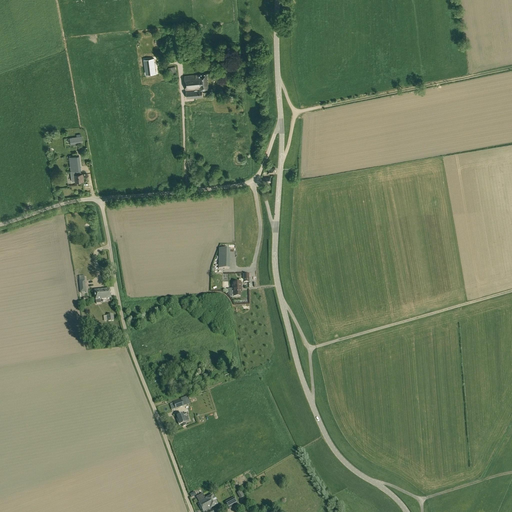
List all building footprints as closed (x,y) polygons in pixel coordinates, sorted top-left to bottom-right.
[(157,65),(150,65),(151,75),(158,75),(157,65)] [(209,89),(207,74),(200,74),(200,75),(185,76),(186,91),(201,89),(201,90),(209,89)] [(203,97),(202,91),(186,92),(187,99),(203,97)] [(82,137),(70,139),(71,145),(83,143),(82,137)] [(69,157),(71,172),(72,182),(76,181),(76,182),(83,181),(83,174),(81,175),(80,171),(81,171),(80,165),(76,166),(75,157),(69,157)] [(217,248),(217,266),(226,266),(225,254),(228,254),(228,248),(217,248)] [(234,293),(234,297),(240,297),(240,293),(242,293),(241,283),(232,283),(233,293),(234,293)] [(110,290),(95,291),(95,301),(96,301),(96,304),(101,304),(100,299),(111,298),(110,290)] [(182,401),(174,404),(176,409),(184,407),(186,406),(184,400),(182,401)] [(186,413),(182,415),(182,414),(177,416),(178,419),(177,419),(179,425),(180,425),(182,424),(183,427),(186,426),(183,417),(187,416),(186,413)] [(203,511),(204,511),(209,510),(218,505),(213,496),(198,503),(203,511)] [(234,498),(225,502),(229,510),(238,505),(234,498)]
